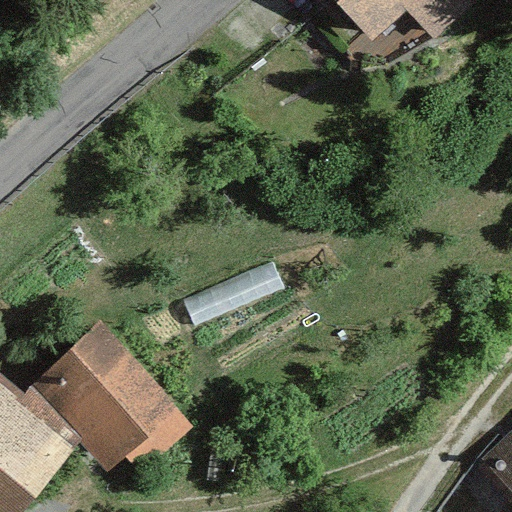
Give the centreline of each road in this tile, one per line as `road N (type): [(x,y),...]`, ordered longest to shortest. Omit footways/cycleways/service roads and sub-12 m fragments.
road 1 (tertiary): [(202,0),(0,190)]
road 2 (track): [(423,489),(511,376)]
